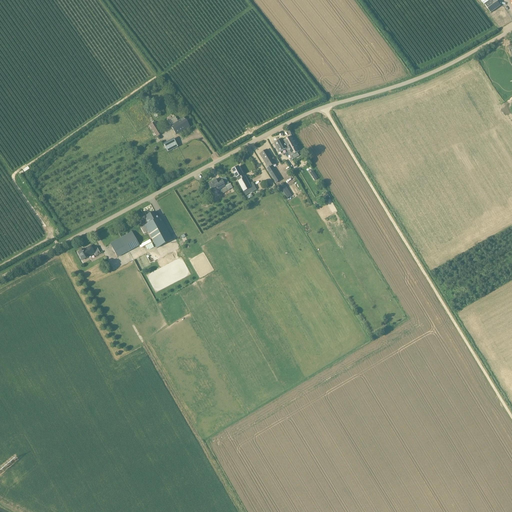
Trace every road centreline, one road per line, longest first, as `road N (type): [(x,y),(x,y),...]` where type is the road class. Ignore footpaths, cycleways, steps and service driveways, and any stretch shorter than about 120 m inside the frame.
road 1 (unclassified): [(0,279),(324,107)]
road 2 (unclassified): [(511,413),(324,107)]
road 3 (unclassified): [(324,107),(445,68),(511,30)]
